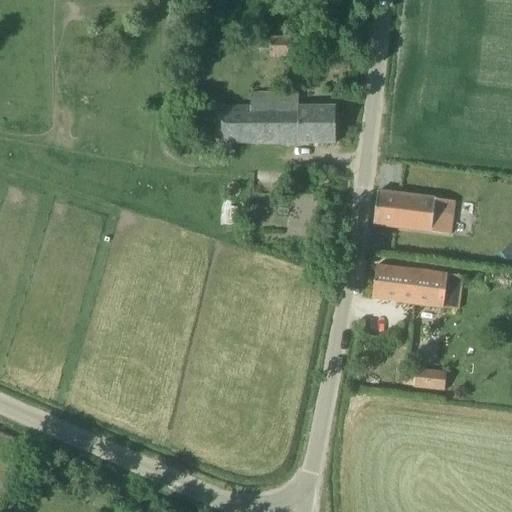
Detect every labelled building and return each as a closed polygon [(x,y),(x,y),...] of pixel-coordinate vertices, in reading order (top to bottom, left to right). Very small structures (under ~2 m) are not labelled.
[(289,37),(269,37),(269,58),(289,57),(289,37)] [(297,107),(297,93),(249,93),(248,106),(215,106),(214,145),(335,144),(335,107),(297,107)] [(372,225),(451,235),(455,202),(377,192),(372,225)] [(371,299),(458,312),(463,278),(376,266),(371,299)] [(417,369),(414,388),(442,393),(445,373),(417,369)]
